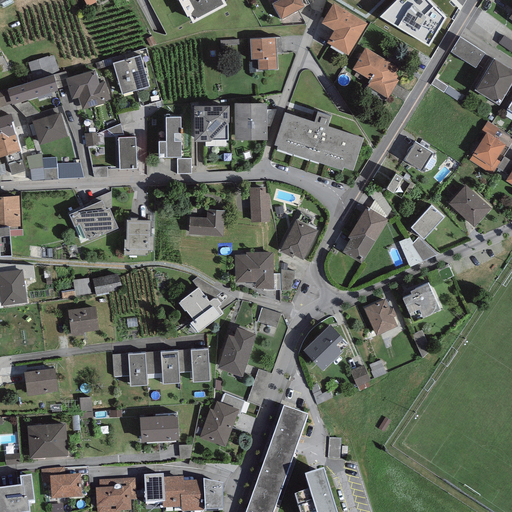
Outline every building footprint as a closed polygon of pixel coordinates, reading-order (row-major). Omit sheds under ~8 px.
[(223,0),(178,0),(188,17),(189,16),(193,24),(227,6),(223,0)] [(301,0),(279,0),(272,4),(281,19),(305,6),(301,0)] [(449,17),(440,9),(442,9),(432,1),(429,0),(407,0),(404,4),(402,10),(409,16),(414,18),(412,26),(401,24),(417,37),(416,42),(429,46),(434,41),(435,35),(448,20),(449,17)] [(367,23),(333,3),(321,23),(334,31),(327,43),(348,55),(367,23)] [(511,41),(504,35),(499,43),(511,52),(511,41)] [(280,37),(250,39),(251,59),(258,59),(258,70),(277,69),(276,54),(281,54),(280,37)] [(485,53),(460,37),(450,52),(476,68),(485,53)] [(399,67),(365,48),(352,69),(371,80),(367,87),(388,99),(399,80),(396,78),(398,75),(395,73),(399,67)] [(126,59),(135,90),(149,86),(140,55),(126,59)] [(511,83),(511,69),(494,58),(474,90),(499,105),(511,83)] [(135,90),(126,59),(113,63),(122,94),(135,90)] [(94,70),(65,78),(71,99),(79,96),(83,110),(105,103),(105,101),(110,99),(105,81),(99,83),(94,70)] [(62,72),(53,75),(57,88),(66,86),(62,72)] [(53,75),(7,89),(11,104),(12,105),(58,90),(57,88),(53,75)] [(448,86),(435,78),(431,84),(443,92),(448,86)] [(7,89),(0,91),(0,106),(11,104),(7,89)] [(267,104),(235,104),(235,140),(267,140),(267,126),(267,109),(267,104)] [(228,106),(194,107),(194,141),(229,141),(228,106)] [(276,110),(267,109),(267,126),(270,126),(276,110)] [(60,112),(32,121),(40,145),(68,136),(60,112)] [(314,122),(285,112),(273,145),(278,146),(277,148),(342,171),(343,167),(353,170),(364,138),(328,126),(332,116),(317,112),(314,122)] [(0,116),(0,139),(15,134),(11,122),(13,122),(11,113),(0,116)] [(181,117),(166,117),(166,141),(158,141),(159,158),(181,157),(181,117)] [(123,135),(120,124),(107,130),(114,135),(123,135)] [(506,144),(486,132),(469,160),(492,174),(497,168),(500,162),(496,159),(506,144)] [(96,133),(85,134),(86,146),(98,145),(96,133)] [(15,134),(0,139),(0,157),(20,150),(15,134)] [(135,137),(118,138),(120,169),(137,168),(135,137)] [(433,153),(415,142),(404,160),(422,171),(433,153)] [(42,153),(26,157),(29,169),(30,169),(43,167),(42,153)] [(500,162),(497,168),(509,175),(511,170),(511,161),(504,156),(500,162)] [(191,159),(177,159),(177,174),(191,174),(191,159)] [(22,160),(9,165),(12,175),(25,171),(22,160)] [(57,163),(57,167),(58,179),(83,178),(80,163),(57,163)] [(43,168),(43,167),(30,169),(31,181),(44,180),(43,168)] [(57,167),(43,168),(44,180),(58,179),(57,167)] [(107,167),(92,168),(94,177),(108,177),(107,167)] [(410,183),(395,174),(386,189),(401,198),(410,183)] [(491,209),(466,185),(448,204),(474,227),(491,209)] [(265,187),(249,188),(250,223),(271,222),(269,193),(266,193),(265,187)] [(379,189),(370,195),(374,201),(375,199),(387,216),(393,212),(379,189)] [(0,196),(0,228),(9,228),(21,227),(19,195),(0,196)] [(389,218),(387,216),(375,199),(374,201),(369,209),(388,220),(389,218)] [(102,200),(69,214),(81,244),(118,228),(110,208),(106,210),(102,200)] [(431,206),(411,228),(424,239),(444,217),(431,206)] [(350,239),(343,251),(361,263),(388,220),(369,209),(367,207),(348,237),(350,239)] [(207,218),(190,217),(189,234),(223,236),(225,210),(207,209),(207,218)] [(130,220),(126,220),(126,239),(124,239),(124,255),(146,255),(146,254),(148,254),(148,250),(153,250),(153,235),(151,235),(151,220),(138,220),(138,217),(130,217),(130,220)] [(319,231),(297,219),(280,251),(293,258),(295,255),(303,260),(319,231)] [(0,228),(0,256),(11,256),(9,228),(0,228)] [(438,255),(418,237),(412,245),(422,262),(438,255)] [(246,255),(235,255),(236,282),(255,282),(256,289),(264,288),(274,288),(274,274),(273,252),(246,252),(246,255)] [(295,271),(281,269),(282,290),(291,290),(291,284),(292,284),(293,280),(294,280),(295,271)] [(18,270),(0,272),(0,297),(1,306),(26,302),(23,275),(19,276),(18,270)] [(119,273),(92,278),(96,295),(119,290),(118,288),(122,287),(119,273)] [(280,274),(274,274),(274,288),(264,288),(264,290),(280,290),(280,274)] [(89,278),(73,280),(75,296),(91,293),(89,278)] [(428,283),(401,295),(413,321),(440,310),(428,283)] [(198,287),(179,303),(185,311),(186,310),(194,320),(190,323),(198,332),(223,313),(217,307),(221,305),(218,300),(216,299),(214,299),(213,299),(209,302),(198,287)] [(385,299),(364,308),(376,336),(398,326),(394,317),(397,316),(393,308),(390,310),(385,299)] [(95,307),(68,310),(71,336),(84,335),(83,332),(98,330),(95,307)] [(258,324),(278,331),(284,317),(264,309),(258,324)] [(330,325),(304,351),(322,370),(349,344),(330,325)] [(256,334),(237,328),(234,337),(228,335),(217,368),(242,377),(256,334)] [(423,359),(431,355),(422,333),(414,336),(423,359)] [(208,349),(191,350),(192,371),(193,382),(210,381),(208,349)] [(192,371),(191,350),(178,351),(179,372),(192,371)] [(178,351),(160,352),(162,373),(162,384),(180,383),(179,372),(178,351)] [(145,352),(128,353),(129,376),(130,386),(147,385),(146,374),(145,352)] [(160,352),(145,352),(146,374),(162,373),(160,352)] [(129,376),(128,353),(112,354),(113,376),(129,376)] [(386,373),(380,360),(369,364),(375,378),(386,373)] [(364,365),(350,371),(357,386),(371,381),(364,365)] [(55,368),(24,372),(27,396),(46,394),(46,393),(58,391),(55,368)] [(271,373),(258,369),(247,402),(260,406),(271,373)] [(199,437),(226,446),(237,414),(239,415),(244,401),(225,393),(221,403),(216,401),(213,410),(210,408),(199,437)] [(121,412),(94,413),(93,399),(81,399),(82,421),(121,419),(121,412)] [(274,511),(308,418),(284,410),(246,511),(274,511)] [(177,415),(140,418),(142,442),(178,439),(177,415)] [(65,423),(27,426),(30,459),(68,456),(65,423)] [(331,440),(329,460),(341,462),(343,442),(331,440)] [(5,455),(6,466),(20,464),(19,453),(5,455)] [(80,477),(50,479),(52,501),(81,499),(80,477)] [(334,511),(324,477),(305,483),(310,497),(295,501),(298,511),(334,511)] [(165,505),(163,480),(163,478),(144,479),(146,506),(148,506),(148,511),(162,510),(162,505),(165,505)] [(31,479),(19,480),(21,489),(0,491),(0,511),(29,511),(29,506),(34,505),(31,479)] [(137,502),(136,479),(99,481),(99,490),(95,490),(96,510),(97,510),(97,511),(131,511),(130,502),(137,502)] [(185,498),(184,484),(184,479),(163,480),(165,505),(162,505),(162,510),(181,509),(181,498),(185,498)] [(181,498),(181,509),(181,511),(201,511),(200,483),(184,484),(185,498),(181,498)] [(222,511),(223,488),(203,483),(204,511),(222,511)]
